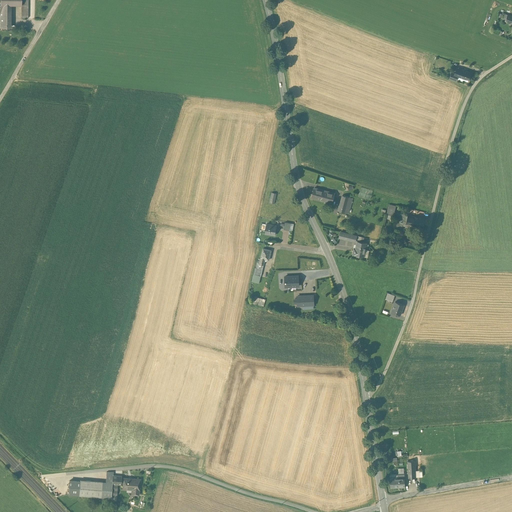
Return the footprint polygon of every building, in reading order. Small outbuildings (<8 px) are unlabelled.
[(27,0),(0,0),(0,28),(10,29),(10,6),(21,6),(21,19),(28,19),(27,0)] [(454,76),(468,81),(471,72),(456,68),(454,76)] [(359,196),(371,199),(373,190),(361,187),(359,196)] [(313,188),(310,198),(331,204),(334,194),(313,188)] [(349,215),(353,199),(342,196),(337,212),(349,215)] [(406,223),(407,214),(397,212),(398,205),(389,204),(387,218),(390,218),(390,216),(397,217),(395,228),(402,229),(403,223),(406,223)] [(425,218),(408,215),(406,224),(423,227),(425,218)] [(266,224),(265,235),(274,236),(276,225),(266,224)] [(364,257),(366,243),(355,242),(353,255),(364,257)] [(269,261),(271,251),(262,249),(260,259),(269,261)] [(298,276),(285,276),(285,287),(299,286),(298,276)] [(393,302),(395,295),(388,292),(385,299),(393,302)] [(313,295),(297,296),(298,306),(314,305),(313,295)] [(391,313),(400,316),(404,305),(395,302),(391,313)] [(416,478),(415,461),(408,461),(409,478),(416,478)] [(69,480),(68,496),(111,498),(111,485),(121,486),(121,476),(113,476),(113,472),(106,472),(106,482),(69,480)] [(390,478),(390,489),(405,488),(404,477),(390,478)] [(139,496),(140,479),(123,478),(122,490),(131,490),(131,496),(139,496)]
